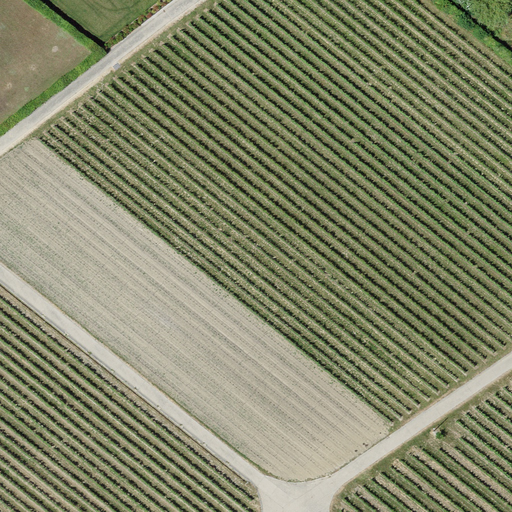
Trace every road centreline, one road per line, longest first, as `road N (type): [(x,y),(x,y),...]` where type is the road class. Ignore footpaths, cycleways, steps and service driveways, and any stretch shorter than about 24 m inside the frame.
road 1 (track): [(307,511),(0,274)]
road 2 (track): [(511,361),(292,511)]
road 3 (track): [(0,143),(187,0)]
